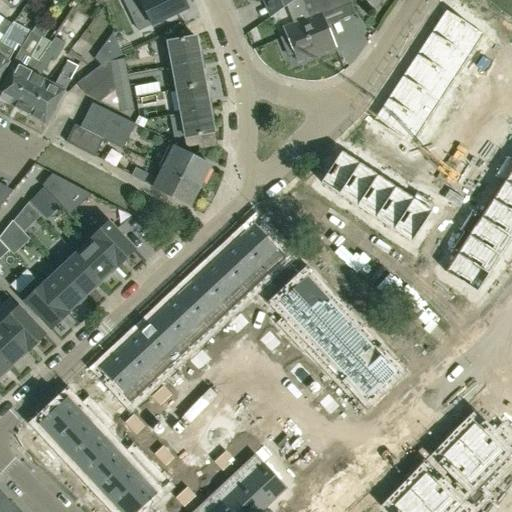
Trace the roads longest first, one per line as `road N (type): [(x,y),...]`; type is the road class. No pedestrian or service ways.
road 1 (residential): [(0,431),(256,186)]
road 2 (residential): [(336,511),(456,391),(511,320)]
road 3 (residential): [(339,114),(422,0)]
